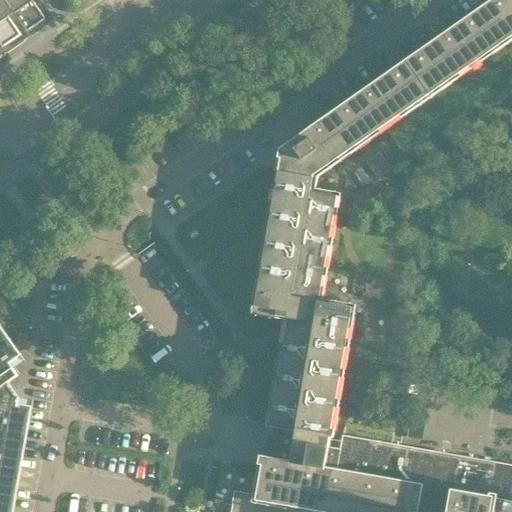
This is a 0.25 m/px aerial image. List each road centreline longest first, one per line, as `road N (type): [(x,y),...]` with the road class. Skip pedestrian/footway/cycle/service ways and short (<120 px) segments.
road 1 (residential): [(93,224),(425,0)]
road 2 (residential): [(43,511),(93,224)]
road 3 (unclassified): [(23,117),(190,0)]
road 4 (residential): [(93,224),(37,150),(23,117)]
